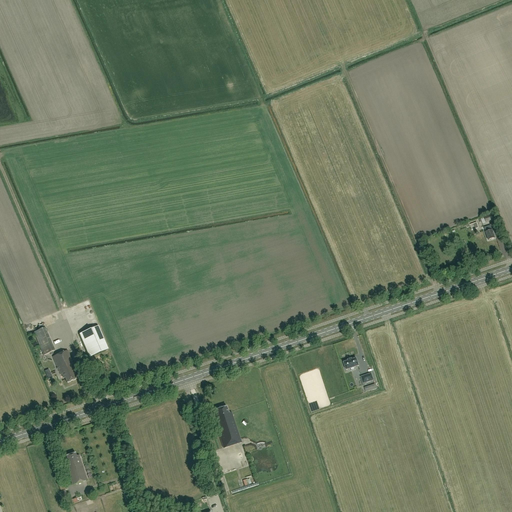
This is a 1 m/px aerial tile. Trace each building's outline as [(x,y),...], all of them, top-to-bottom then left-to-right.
[(492,215),(491,213),(485,216),(485,217),(484,217),(486,223),(494,220),(492,215)] [(491,227),(488,228),(485,229),(486,232),(488,240),(495,238),(491,227)] [(80,334),(90,358),(108,350),(98,326),(80,334)] [(76,378),(78,376),(68,351),(53,357),(60,375),(62,374),(64,378),(65,378),(67,383),(76,379),(76,378)] [(356,359),(344,363),(346,370),(359,366),(356,359)] [(371,374),(361,377),(363,384),(373,380),(371,374)] [(365,392),(377,388),(375,383),(364,386),(365,392)] [(215,417),(215,418),(214,419),(215,421),(216,421),(217,423),(216,423),(221,438),(220,438),(223,448),(242,442),(231,412),(229,413),(227,407),(222,408),(221,407),(219,408),(219,409),(214,411),(217,417),(215,417)] [(267,452),(254,455),(258,472),(271,469),(267,452)] [(72,485),(87,480),(79,455),(76,456),(75,453),(71,455),(66,456),(69,464),(67,464),(68,468),(67,469),(72,485)] [(37,485),(33,468),(20,471),(25,490),(30,488),(30,487),(37,485)]
